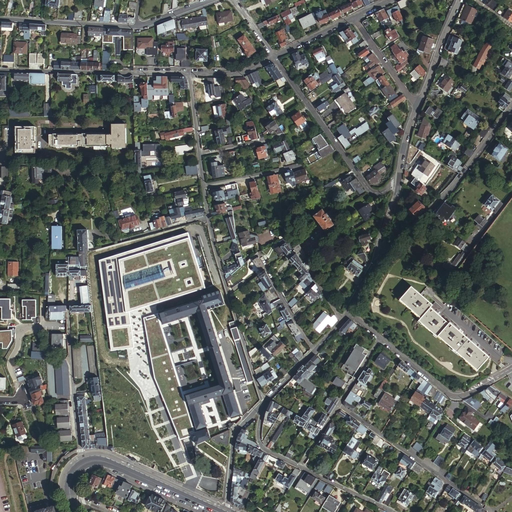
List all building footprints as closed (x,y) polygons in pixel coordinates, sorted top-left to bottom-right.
[(58,0),(53,0),(54,1),(53,2),(51,2),(52,0),(50,0),(45,0),(44,7),(58,9),(58,6),(58,0)] [(484,0),(483,3),(485,5),(494,11),(500,3),(496,1),(494,0),(484,0)] [(352,9),(349,4),(341,8),(343,13),(352,9)] [(475,11),(462,5),(460,9),(462,10),(462,11),(460,10),(456,18),(460,20),(459,24),(468,26),(475,11)] [(289,9),(280,13),(285,24),(287,24),(295,20),(292,15),(290,9),(289,9)] [(341,14),(338,9),(329,13),(332,18),(339,15),(341,14)] [(387,18),(382,9),(374,13),(376,17),(377,16),(380,22),(387,18)] [(328,14),(325,10),(316,15),(314,12),(313,13),(317,20),(318,20),(318,19),(328,14)] [(503,17),(511,23),(511,22),(511,12),(508,10),(503,17)] [(118,15),(117,23),(132,23),(133,17),(127,17),(127,14),(126,14),(124,13),(124,12),(119,11),(118,15)] [(404,19),(400,11),(398,12),(397,11),(392,13),(396,22),(399,21),(404,19)] [(216,15),(218,24),(224,23),(232,21),(231,12),(222,13),(222,14),(216,15)] [(278,14),(256,25),(259,28),(264,26),(263,24),(264,23),(265,24),(269,23),(269,24),(275,22),(276,22),(280,20),(278,14)] [(315,21),(311,14),(299,19),(303,28),(315,22),(315,21)] [(318,19),(318,20),(321,24),(330,19),(328,14),(318,19)] [(207,25),(206,16),(203,17),(197,18),(199,27),(207,25)] [(199,27),(197,18),(191,19),(187,20),(185,20),(177,21),(178,30),(185,29),(191,28),(199,27)] [(174,20),(156,25),(158,34),(177,29),(174,20)] [(11,28),(12,23),(1,22),(1,30),(4,30),(4,28),(6,28),(6,30),(7,31),(10,31),(11,30),(11,28)] [(356,40),(357,42),(360,40),(351,28),(347,31),(346,30),(341,32),(349,43),(353,40),(354,41),(356,40)] [(278,41),(281,47),(291,42),(290,40),(287,41),(282,31),(284,31),(282,29),(280,30),(277,31),(275,33),(278,41)] [(398,37),(395,31),(391,32),(390,29),(385,31),(387,35),(385,35),(387,38),(388,37),(390,41),(398,37)] [(76,34),(61,34),(61,43),(79,44),(80,36),(76,36),(76,34)] [(461,39),(448,35),(444,50),(457,54),(461,39)] [(237,40),(245,51),(251,47),(244,36),(237,40)] [(432,40),(422,37),(418,50),(427,53),(432,40)] [(153,48),(153,38),(137,38),(138,48),(153,48)] [(15,42),(14,53),(26,54),(27,43),(15,42)] [(174,46),(174,42),(165,42),(165,45),(162,45),(162,51),(173,52),(174,46)] [(478,57),(486,63),(492,53),(489,51),(492,46),(488,43),(483,48),(481,51),(479,54),(478,57)] [(337,68),(330,55),(325,57),(324,56),(327,55),(322,46),(311,51),(314,57),(315,57),(316,60),(317,59),(318,62),(326,58),(330,66),(327,68),(329,71),(332,70),(335,75),(337,73),(339,72),(337,68)] [(371,50),(368,46),(358,53),(362,57),(366,54),(371,50)] [(251,47),(245,51),(244,52),(247,56),(254,51),(251,47)] [(396,47),(391,51),(398,60),(400,64),(409,58),(404,50),(402,52),(400,49),(399,49),(398,48),(397,48),(396,47)] [(181,54),(181,66),(189,67),(190,48),(188,48),(188,49),(184,49),(184,54),(181,54)] [(207,49),(196,48),(196,60),(206,60),(207,49)] [(380,63),(372,51),(366,55),(366,56),(363,57),(368,63),(365,66),(364,66),(366,70),(376,63),(377,65),(378,64),(380,63)] [(101,71),(111,71),(111,66),(107,66),(108,52),(102,52),(101,71)] [(296,52),(291,54),(294,60),(293,60),(297,67),(302,65),(307,66),(308,64),(303,54),(299,56),(296,52)] [(70,70),(79,70),(80,63),(80,59),(80,57),(74,57),(74,58),(74,63),(71,63),(70,63),(70,70)] [(476,59),(472,66),(479,71),(483,64),(482,63),(483,63),(485,64),(486,63),(478,57),(476,59)] [(439,66),(445,70),(450,64),(441,58),(439,66)] [(503,73),(502,75),(505,77),(506,76),(511,67),(511,63),(510,66),(509,65),(507,67),(503,73)] [(273,80),(274,80),(278,77),(281,80),(284,78),(274,64),(270,64),(264,67),(273,80)] [(379,66),(378,64),(377,65),(367,72),(367,73),(372,69),(373,70),(379,66)] [(385,74),(379,66),(373,70),(372,69),(367,73),(371,78),(372,77),(374,81),(385,74)] [(424,76),(425,75),(419,67),(410,74),(416,83),(424,76)] [(332,70),(329,71),(330,74),(329,75),(326,71),(319,76),(323,84),(331,77),(335,75),(332,70)] [(260,88),(261,88),(264,90),(256,71),(252,72),(260,88)] [(252,84),(253,84),(255,82),(258,88),(260,88),(252,72),(247,75),(250,81),(252,84)] [(29,81),(29,83),(40,84),(40,82),(45,82),(45,74),(29,73),(29,81)] [(337,73),(335,75),(331,77),(336,84),(331,88),(334,92),(339,89),(345,84),(337,73)] [(76,84),(76,75),(57,74),(57,75),(57,77),(57,78),(57,81),(61,81),(61,84),(62,85),(65,85),(65,89),(66,89),(66,90),(67,90),(68,90),(69,90),(69,89),(70,88),(70,84),(76,84)] [(166,76),(156,76),(156,80),(156,84),(154,84),(153,84),(153,86),(153,89),(158,89),(160,89),(165,89),(167,88),(166,76)] [(304,80),(307,85),(314,79),(312,76),(309,79),(308,77),(304,80)] [(384,92),(391,87),(383,76),(378,80),(383,86),(381,87),(384,92)] [(454,83),(446,76),(438,86),(446,92),(454,83)] [(181,90),(188,89),(187,79),(184,77),(171,77),(170,83),(179,84),(179,86),(180,86),(181,90)] [(221,78),(206,77),(209,96),(210,96),(211,99),(218,98),(218,101),(224,100),(223,95),(218,95),(215,95),(215,90),(217,90),(218,90),(218,87),(216,87),(216,86),(222,85),(222,81),(221,78)] [(278,85),(286,80),(284,78),(281,80),(278,77),(274,80),(278,85)] [(314,79),(307,85),(310,90),(318,85),(316,82),(314,79)] [(468,88),(462,84),(459,88),(465,92),(468,88)] [(153,86),(146,86),(147,100),(151,100),(151,92),(158,92),(158,89),(153,89),(153,86)] [(398,97),(391,87),(384,92),(391,102),(398,97)] [(430,89),(427,96),(432,99),(433,98),(434,98),(435,98),(437,98),(440,93),(438,92),(434,92),(430,89)] [(355,107),(345,93),(335,99),(346,114),(355,107)] [(241,110),(252,103),(249,98),(247,100),(246,101),(244,101),(240,95),(232,100),(237,107),(239,108),(241,110)] [(405,100),(402,95),(390,104),(392,108),(405,100)] [(137,96),(133,96),(134,111),(141,111),(141,105),(137,105),(137,96)] [(266,109),(271,117),(274,115),(273,114),(274,113),(276,116),(277,116),(283,112),(276,101),(277,101),(277,100),(276,98),(273,97),(272,98),(272,99),(266,103),(268,105),(269,107),(267,108),(266,109)] [(505,109),(510,102),(508,101),(502,97),(498,102),(500,103),(499,105),(505,109)] [(175,107),(175,103),(174,103),(168,103),(169,113),(170,117),(172,117),(172,118),(177,117),(176,112),(175,107)] [(321,104),(316,108),(319,112),(325,107),(322,103),(321,104)] [(426,104),(421,111),(425,114),(430,107),(426,104)] [(227,117),(226,111),(223,111),(222,105),(217,106),(217,107),(219,117),(219,118),(227,117)] [(430,107),(425,114),(430,117),(431,116),(437,120),(442,112),(436,108),(435,110),(430,107)] [(376,108),(367,114),(370,117),(377,112),(379,111),(376,108)] [(476,121),(479,116),(467,108),(464,112),(468,115),(476,121)] [(298,125),(305,120),(299,112),(291,117),(297,126),(298,125)] [(400,124),(393,115),(388,118),(390,121),(395,128),(400,124)] [(476,121),(468,115),(464,120),(463,122),(471,128),(476,121)] [(337,118),(327,125),(330,130),(340,122),(337,118)] [(298,125),(301,128),(307,123),(305,120),(298,125)] [(20,121),(16,121),(17,154),(36,154),(35,127),(20,127),(20,121)] [(390,121),(385,124),(390,131),(393,134),(397,131),(395,128),(390,121)] [(251,141),(257,139),(255,129),(254,125),(252,122),(246,123),(248,135),(248,136),(250,135),(251,141)] [(277,135),(283,134),(274,122),(266,128),(270,134),(274,131),(277,135)] [(369,128),(365,122),(355,130),(354,128),(349,132),(352,130),(354,132),(357,136),(369,128)] [(341,135),(344,139),(345,138),(351,134),(349,132),(344,124),(337,129),(341,135)] [(54,135),(50,135),(50,146),(52,146),(52,147),(107,146),(107,145),(109,145),(109,147),(111,147),(111,145),(112,145),(112,148),(127,148),(127,125),(112,125),(112,135),(107,135),(107,134),(83,134),(83,135),(78,135),(78,134),(54,134),(54,135)] [(421,127),(418,135),(419,135),(418,137),(423,139),(427,130),(421,127)] [(166,142),(169,141),(169,139),(184,135),(184,132),(192,131),(191,128),(184,129),(183,129),(164,134),(164,133),(160,134),(161,139),(165,138),(165,139),(166,142)] [(215,132),(217,145),(224,143),(222,136),(221,136),(221,131),(215,132)] [(394,141),(395,138),(393,134),(390,131),(383,135),(389,143),(392,141),(394,141)] [(319,151),(328,146),(323,139),(320,135),(311,139),(319,151)] [(460,143),(448,135),(445,139),(444,138),(442,141),(455,151),(460,143)] [(350,145),(345,138),(340,142),(344,148),(350,145)] [(286,140),(273,145),(276,152),(284,149),(285,153),(293,150),(293,149),(292,149),(291,145),(289,146),(286,140)] [(267,159),(272,158),(271,153),(270,153),(268,143),(264,144),(264,146),(258,148),(258,150),(257,150),(259,159),(267,157),(267,159)] [(503,156),(505,154),(508,149),(499,143),(491,154),(499,161),(500,160),(503,156)] [(319,151),(302,160),(307,167),(333,152),(328,146),(319,151)] [(474,153),(468,149),(465,154),(470,158),(474,153)] [(293,151),(284,155),(288,163),(297,160),(293,151)] [(456,170),(462,162),(454,157),(452,156),(447,164),(453,168),(456,170)] [(419,170),(428,176),(434,165),(423,158),(420,163),(422,164),(421,167),(419,170)] [(373,167),(375,170),(379,175),(386,169),(380,162),(373,167)] [(212,167),(213,178),(224,176),(223,166),(212,167)] [(52,167),(33,167),(34,183),(40,183),(40,179),(44,179),(44,173),(45,172),(52,172),(52,167)] [(379,175),(375,170),(366,177),(371,184),(373,182),(374,183),(377,181),(377,180),(380,177),(379,175)] [(294,175),(296,181),(297,185),(309,181),(305,171),(294,175)] [(285,174),(282,175),(284,184),(296,181),(294,175),(293,173),(286,175),(285,174)] [(338,180),(347,191),(350,189),(354,193),(355,192),(359,197),(365,193),(355,180),(353,181),(347,173),(338,180)] [(278,176),(268,178),(270,189),(271,194),(281,192),(278,176)] [(417,188),(414,191),(418,195),(419,194),(421,195),(426,189),(424,187),(424,186),(420,183),(421,182),(414,178),(410,183),(417,188)] [(153,180),(146,181),(148,191),(148,192),(155,191),(153,180)] [(334,183),(333,180),(323,186),(324,189),(334,183)] [(250,184),(253,194),(253,196),(250,197),(251,201),(260,199),(256,182),(250,184)] [(228,196),(229,198),(240,195),(239,193),(237,184),(233,185),(235,191),(229,192),(229,194),(224,195),(224,191),(214,193),(215,199),(228,196)] [(2,203),(15,205),(15,202),(17,193),(4,191),(2,203)] [(176,194),(176,195),(177,198),(178,198),(180,205),(178,205),(179,207),(184,206),(183,203),(186,202),(185,200),(186,199),(185,192),(176,194)] [(502,204),(491,196),(483,205),(494,214),(502,204)] [(417,217),(425,208),(418,201),(410,209),(417,217)] [(212,216),(219,214),(219,212),(225,211),(225,213),(229,211),(231,211),(233,211),(243,208),(242,204),(233,207),(233,206),(228,207),(226,202),(217,205),(218,210),(211,212),(212,216)] [(453,205),(451,207),(445,202),(436,215),(447,223),(457,208),(453,205)] [(10,211),(11,208),(14,209),(15,205),(2,203),(1,209),(10,211)] [(357,211),(363,220),(370,215),(368,212),(372,209),(368,204),(357,211)] [(190,212),(189,205),(184,206),(186,215),(187,217),(196,215),(204,214),(204,211),(205,211),(205,209),(190,212)] [(173,219),(186,215),(184,206),(179,208),(171,210),(173,219)] [(0,214),(0,215),(13,218),(13,215),(9,214),(10,211),(1,209),(0,214)] [(314,216),(326,231),(334,224),(332,221),(332,220),(336,216),(331,210),(327,213),(325,213),(323,210),(314,216)] [(230,241),(233,240),(237,239),(233,211),(231,211),(229,211),(231,217),(227,218),(232,236),(229,237),(230,241)] [(12,221),(13,218),(0,215),(0,222),(8,224),(8,220),(12,221)] [(482,219),(478,215),(473,220),(477,223),(475,225),(479,229),(487,221),(484,218),(482,219)] [(119,220),(122,229),(130,227),(130,229),(135,227),(134,226),(139,225),(137,216),(119,220)] [(154,221),(155,221),(155,222),(157,228),(173,224),(171,217),(166,218),(165,217),(160,218),(159,216),(153,218),(154,221)] [(53,248),(61,248),(61,226),(59,226),(57,227),(56,226),(54,226),(52,227),(52,230),(54,232),(52,233),(52,236),(53,237),(53,243),(52,244),(52,247),(53,248)] [(87,251),(88,251),(88,230),(78,230),(78,251),(87,251)] [(250,235),(249,231),(240,233),(243,246),(257,243),(257,241),(258,241),(259,241),(259,240),(259,237),(253,234),(250,235)] [(100,260),(112,351),(134,347),(130,311),(205,287),(188,233),(100,260)] [(368,234),(358,237),(361,245),(362,244),(362,245),(365,244),(365,243),(367,243),(367,240),(370,239),(368,234)] [(288,237),(287,238),(281,241),(284,244),(281,246),(280,244),(276,247),(280,254),(286,251),(288,255),(291,254),(293,252),(289,243),(291,242),(288,237)] [(235,254),(241,252),(239,246),(237,239),(233,240),(234,243),(231,249),(234,251),(235,254)] [(471,249),(458,239),(457,240),(454,244),(462,251),(460,254),(459,254),(451,264),(446,260),(441,266),(447,270),(451,274),(471,249)] [(297,253),(302,261),(303,263),(309,259),(300,244),(294,248),(295,250),(297,253)] [(365,265),(369,268),(372,264),(362,248),(357,254),(367,263),(365,265)] [(297,253),(295,250),(293,252),(291,254),(293,256),(290,259),(298,268),(303,263),(302,261),(297,253)] [(87,265),(87,251),(78,251),(78,256),(79,264),(79,265),(87,265)] [(227,279),(231,274),(240,267),(245,263),(243,258),(241,252),(235,254),(238,263),(236,264),(235,264),(231,265),(231,266),(228,267),(227,266),(224,267),(227,275),(226,275),(227,279)] [(254,261),(262,272),(266,270),(258,252),(257,252),(252,257),(254,261)] [(79,264),(78,256),(76,256),(68,256),(68,260),(65,261),(64,262),(64,264),(57,264),(57,271),(54,271),(55,274),(57,274),(57,276),(69,275),(68,264),(71,264),(79,264)] [(363,267),(354,260),(350,264),(349,264),(348,265),(348,267),(359,276),(363,270),(361,269),(363,267)] [(19,262),(9,262),(9,276),(19,276),(19,262)] [(303,263),(298,268),(303,274),(299,278),(302,281),(310,273),(307,269),(304,264),(303,263)] [(71,268),(71,264),(68,264),(69,275),(73,275),(73,276),(74,277),(75,277),(75,276),(75,275),(81,275),(87,274),(86,269),(85,269),(85,267),(83,268),(83,269),(74,270),(74,268),(71,268)] [(273,293),(276,290),(272,282),(266,270),(262,272),(259,275),(263,280),(267,287),(269,290),(270,289),(273,293)] [(447,270),(442,277),(448,281),(452,274),(451,274),(447,270)] [(316,284),(310,273),(302,281),(298,284),(300,287),(304,283),(311,289),(316,284)] [(86,292),(89,292),(87,278),(87,274),(81,275),(81,279),(85,278),(86,292)] [(232,288),(235,292),(247,283),(244,280),(232,288)] [(259,283),(263,290),(267,287),(263,280),(259,283)] [(304,283),(300,287),(307,293),(311,289),(304,283)] [(19,285),(9,284),(8,292),(18,292),(19,285)] [(320,296),(321,298),(323,296),(316,284),(311,289),(307,293),(315,301),(320,296)] [(437,335),(477,370),(488,357),(479,348),(478,350),(476,348),(477,346),(460,332),(460,333),(457,331),(458,330),(449,322),(448,323),(438,315),(437,316),(435,314),(436,313),(429,307),(432,305),(422,296),(421,297),(419,295),(420,294),(410,286),(398,299),(420,318),(418,320),(436,336),(437,335)] [(241,414),(219,345),(208,309),(225,304),(221,291),(204,296),(202,297),(203,299),(194,302),(171,309),(160,313),(160,314),(163,323),(197,313),(220,384),(186,395),(187,397),(197,430),(198,430),(199,434),(194,436),(194,437),(196,444),(205,441),(211,439),(200,402),(224,394),(231,417),(237,415),(241,414)] [(82,293),(84,305),(90,304),(89,292),(86,292),(82,293)] [(261,305),(269,300),(266,293),(261,298),(258,301),(261,305)] [(292,307),(296,304),(298,301),(295,297),(288,303),(292,307)] [(275,307),(277,306),(284,303),(281,299),(273,302),(275,307)] [(269,314),(273,312),(272,309),(270,301),(269,300),(261,305),(263,309),(265,308),(269,314)] [(285,322),(287,321),(292,318),(284,303),(277,306),(280,312),(281,311),(286,319),(284,320),(285,322)] [(292,307),(291,308),(294,313),(299,308),(296,304),(292,307)] [(67,311),(66,306),(48,306),(48,310),(50,310),(50,319),(65,319),(65,311),(67,311)] [(325,311),(312,325),(321,332),(328,323),(332,326),(338,320),(335,315),(334,314),(332,317),(325,311)] [(163,323),(160,314),(145,317),(156,377),(177,432),(180,431),(184,440),(194,437),(194,436),(199,434),(198,430),(197,430),(187,397),(182,399),(179,388),(188,384),(187,382),(193,380),(189,363),(185,349),(171,354),(163,323)] [(292,318),(287,321),(289,323),(288,324),(296,336),(298,338),(296,339),(300,345),(306,341),(303,335),(292,318)] [(338,330),(339,331),(343,334),(348,328),(351,331),(356,325),(348,319),(338,330)] [(240,339),(234,321),(229,323),(236,341),(240,339)] [(267,324),(260,328),(265,337),(272,332),(267,324)] [(275,334),(272,337),(275,340),(267,347),(275,355),(277,352),(277,353),(286,345),(277,336),(275,334)] [(32,351),(43,351),(43,347),(32,341),(32,351)] [(95,344),(88,345),(92,377),(96,377),(93,356),(96,355),(95,344)] [(345,374),(352,378),(361,363),(359,362),(361,360),(362,360),(365,356),(361,354),(364,349),(356,345),(355,344),(350,353),(351,354),(341,370),(346,373),(345,374)] [(259,349),(270,360),(275,357),(264,345),(259,349)] [(251,357),(255,352),(259,349),(256,347),(249,352),(251,357)] [(295,355),(300,360),(304,355),(300,351),(295,355)] [(289,355),(297,363),(300,360),(295,355),(292,352),(289,355)] [(389,359),(380,353),(373,363),(382,369),(389,359)] [(313,355),(302,367),(308,372),(310,371),(313,374),(314,374),(317,371),(313,367),(315,366),(314,365),(319,360),(314,356),(313,355)] [(68,365),(66,359),(55,359),(56,368),(57,395),(64,394),(64,395),(70,395),(68,365)] [(268,362),(255,370),(256,374),(263,369),(262,368),(269,364),(268,362)] [(408,379),(411,381),(412,379),(415,374),(399,362),(396,366),(397,367),(409,377),(408,379)] [(280,370),(285,375),(289,372),(284,366),(280,370)] [(302,367),(297,372),(303,378),(307,380),(313,374),(310,371),(308,372),(302,367)] [(365,373),(362,371),(354,384),(360,388),(363,390),(365,386),(364,385),(367,381),(368,382),(374,373),(368,368),(366,370),(368,371),(367,372),(366,372),(365,373)] [(265,374),(269,382),(278,377),(274,371),(269,374),(268,372),(265,374)] [(293,379),(297,382),(298,383),(303,378),(297,372),(292,378),(293,379)] [(29,390),(31,394),(40,391),(46,388),(46,384),(42,386),(42,385),(42,384),(40,379),(41,379),(39,373),(28,377),(30,383),(28,383),(30,389),(29,390)] [(265,374),(258,378),(259,382),(261,387),(269,382),(265,374)] [(419,384),(416,389),(423,394),(429,385),(415,374),(412,379),(419,384)] [(93,389),(102,388),(101,382),(100,382),(99,377),(96,378),(92,378),(92,383),(93,389)] [(344,383),(335,377),(331,383),(340,389),(344,383)] [(298,383),(302,388),(305,385),(306,385),(308,384),(312,387),(313,385),(307,380),(303,378),(298,383)] [(380,391),(382,388),(387,381),(384,379),(377,389),(380,391)] [(360,388),(354,384),(349,392),(355,395),(359,390),(360,388)] [(423,394),(426,395),(432,387),(429,385),(423,394)] [(494,398),(495,398),(499,393),(489,386),(482,390),(483,392),(487,396),(489,398),(491,399),(492,400),(494,398)] [(95,401),(103,400),(102,388),(93,389),(94,396),(95,401)] [(420,405),(425,398),(426,395),(423,394),(416,389),(414,393),(410,398),(420,405)] [(31,394),(35,404),(39,403),(40,402),(41,404),(45,403),(40,391),(31,394)] [(431,397),(437,401),(441,395),(436,391),(431,397)] [(355,395),(349,392),(344,401),(349,405),(352,401),(354,401),(357,403),(360,399),(355,395)] [(508,408),(511,402),(511,400),(500,392),(499,393),(495,398),(508,408)] [(394,402),(397,404),(400,399),(395,396),(392,401),(383,395),(377,404),(388,412),(394,402)] [(85,396),(78,397),(79,406),(81,423),(82,438),(90,438),(89,435),(86,404),(92,403),(92,399),(89,399),(89,397),(86,397),(87,399),(85,400),(85,396)] [(329,415),(337,401),(332,397),(330,396),(327,399),(330,401),(328,404),(329,404),(325,411),(328,412),(327,413),(329,415)] [(471,407),(475,410),(480,404),(469,397),(461,400),(471,407)] [(429,413),(434,406),(425,398),(420,405),(419,406),(429,413)] [(357,403),(368,410),(371,406),(360,399),(357,403)] [(68,400),(61,400),(61,404),(56,404),(56,413),(63,413),(63,417),(58,417),(58,427),(64,426),(65,430),(59,431),(60,440),(72,440),(71,426),(70,426),(70,413),(69,413),(68,400)] [(282,408),(270,401),(265,411),(269,413),(277,416),(279,413),(282,408)] [(349,405),(344,401),(343,402),(344,407),(351,412),(353,409),(354,408),(349,405)] [(460,408),(459,410),(454,416),(473,429),(478,422),(464,411),(466,409),(467,409),(468,408),(461,403),(460,406),(460,408)] [(439,419),(442,415),(440,413),(442,411),(434,406),(429,413),(429,414),(437,419),(437,418),(439,419)] [(293,414),(282,408),(279,413),(288,419),(286,423),(287,424),(291,418),(293,414)] [(309,408),(308,408),(301,419),(306,422),(309,419),(310,416),(314,411),(309,408)] [(269,413),(265,411),(264,414),(263,416),(262,419),(272,425),(277,416),(269,413)] [(346,422),(349,417),(341,411),(337,411),(335,414),(346,422)] [(109,413),(104,413),(107,437),(108,442),(113,441),(111,418),(113,415),(109,413)] [(316,423),(320,426),(321,427),(327,417),(320,413),(316,418),(319,420),(316,423)] [(435,422),(437,419),(429,414),(427,417),(435,422)] [(306,422),(301,419),(297,417),(294,420),(293,422),(303,428),(306,422)] [(357,428),(360,424),(349,417),(346,422),(357,429),(357,428)] [(492,426),(492,425),(496,420),(497,419),(495,417),(492,421),(489,419),(487,422),(492,426)] [(309,419),(306,422),(318,429),(320,426),(316,423),(314,422),(309,419)] [(372,427),(376,429),(380,423),(376,420),(372,427)] [(14,425),(17,435),(19,434),(20,436),(26,434),(22,422),(18,423),(14,425)] [(318,429),(306,422),(303,428),(310,433),(315,436),(319,430),(318,429)] [(445,438),(448,439),(454,430),(445,425),(439,434),(437,433),(434,438),(438,440),(437,441),(441,443),(443,441),(444,440),(445,438)] [(282,426),(267,449),(271,451),(285,428),(282,426)] [(230,430),(212,438),(211,439),(220,445),(221,443),(229,448),(230,430)] [(245,432),(241,430),(237,437),(236,440),(240,442),(245,432)] [(325,430),(316,444),(317,445),(317,446),(321,449),(322,448),(332,455),(336,448),(332,445),(334,442),(331,439),(332,438),(329,435),(330,433),(325,430)] [(90,438),(82,438),(83,448),(97,448),(97,440),(96,441),(95,438),(95,435),(89,435),(90,438)] [(464,453),(466,449),(470,444),(468,443),(471,439),(464,435),(458,444),(458,445),(459,446),(460,446),(460,445),(464,447),(461,451),(464,453)] [(375,445),(380,438),(376,436),(374,439),(371,442),(375,445)] [(109,449),(108,442),(107,437),(95,438),(96,441),(97,440),(97,448),(103,448),(108,449),(109,449)] [(352,437),(342,452),(351,458),(355,458),(357,454),(357,452),(354,451),(351,449),(357,440),(353,438),(352,437)] [(466,449),(477,458),(483,448),(473,439),(470,444),(466,449)] [(240,442),(236,440),(234,449),(245,452),(246,451),(247,451),(249,447),(247,446),(240,442)] [(159,471),(167,464),(163,458),(155,466),(137,457),(139,453),(134,451),(132,455),(114,447),(113,441),(108,442),(109,449),(159,471)] [(196,445),(205,452),(221,464),(223,465),(228,457),(215,448),(205,441),(196,444),(196,445)] [(487,460),(491,463),(494,458),(489,453),(491,451),(495,446),(489,441),(483,448),(477,458),(478,459),(480,460),(482,456),(484,457),(483,459),(486,461),(487,460)] [(419,454),(423,447),(415,442),(411,448),(419,454)] [(52,461),(52,445),(50,445),(43,445),(34,446),(32,446),(32,453),(44,452),(44,461),(52,461)] [(263,453),(253,449),(249,447),(247,451),(247,453),(255,457),(256,456),(260,458),(263,453)] [(500,459),(491,451),(489,453),(494,458),(496,459),(498,461),(500,459)] [(268,456),(263,453),(260,458),(258,462),(257,464),(252,474),(255,476),(257,477),(268,456)] [(363,468),(364,467),(364,466),(368,468),(367,470),(366,470),(367,472),(367,473),(368,473),(369,473),(370,473),(370,472),(371,472),(377,463),(366,456),(360,465),(359,466),(360,467),(361,468),(362,469),(363,468)] [(440,469),(445,461),(438,456),(432,463),(440,469)] [(401,464),(410,469),(414,463),(406,457),(403,462),(401,464)] [(304,464),(308,467),(312,461),(307,458),(304,464)] [(498,469),(502,473),(503,472),(506,468),(498,461),(496,459),(494,458),(491,463),(488,468),(493,471),(495,469),(497,471),(498,469)] [(418,475),(422,468),(414,463),(410,469),(418,475)] [(379,464),(370,479),(381,486),(386,479),(389,474),(383,470),(380,475),(378,474),(382,466),(379,464)] [(21,473),(24,484),(32,482),(31,481),(37,480),(31,479),(33,471),(34,476),(38,477),(38,474),(41,473),(36,472),(34,467),(30,466),(30,469),(25,470),(25,472),(22,471),(21,473)] [(403,480),(408,473),(397,466),(389,479),(392,480),(395,477),(396,475),(403,480)] [(242,472),(232,467),(232,472),(237,475),(235,478),(238,480),(240,481),(242,478),(244,479),(245,477),(246,474),(242,472)] [(455,468),(451,474),(453,476),(456,478),(460,471),(455,468)] [(300,471),(295,469),(291,475),(296,478),(300,471)] [(295,488),(306,496),(318,480),(306,472),(295,488)] [(296,478),(291,475),(290,474),(289,477),(284,473),(282,476),(278,473),(274,479),(278,482),(280,484),(288,489),(296,478)] [(117,489),(120,481),(120,480),(117,479),(114,478),(106,474),(102,483),(117,489)] [(102,478),(93,475),(89,483),(90,484),(90,485),(93,486),(94,485),(98,487),(102,478)] [(428,489),(425,492),(434,498),(437,493),(438,491),(440,488),(441,486),(441,485),(442,483),(441,482),(441,481),(440,480),(435,477),(432,481),(428,489)] [(131,489),(132,486),(125,483),(122,482),(120,481),(117,489),(116,492),(127,497),(131,489)] [(231,481),(231,482),(239,487),(244,489),(248,482),(247,482),(245,485),(238,481),(236,484),(231,481)] [(468,491),(472,494),(479,483),(475,481),(468,491)] [(239,487),(231,482),(231,490),(236,493),(239,487)] [(324,486),(319,482),(315,489),(320,492),(324,486)] [(375,501),(380,504),(382,500),(386,494),(388,495),(389,494),(392,490),(385,485),(375,501)] [(447,485),(443,490),(449,494),(449,496),(453,499),(454,497),(457,499),(454,504),(457,505),(460,501),(461,500),(464,496),(449,486),(447,485)] [(329,496),(334,488),(329,486),(324,494),(328,497),(329,496)] [(236,493),(231,490),(230,494),(236,497),(237,494),(246,499),(250,493),(244,489),(239,487),(236,493)] [(127,497),(126,498),(132,501),(132,500),(138,503),(140,498),(137,496),(138,495),(139,496),(140,494),(138,494),(139,493),(136,492),(136,491),(131,489),(127,497)] [(324,498),(313,491),(310,497),(320,504),(324,498)] [(414,500),(416,497),(407,491),(399,504),(408,510),(414,500)] [(236,497),(230,494),(229,502),(231,505),(240,509),(246,499),(237,494),(236,497)] [(161,511),(165,504),(167,501),(153,495),(147,507),(148,508),(148,509),(152,511),(153,510),(157,511),(161,511)] [(333,511),(340,503),(329,496),(328,497),(323,505),(333,511)] [(477,511),(478,511),(481,508),(464,496),(461,500),(462,502),(463,502),(463,503),(473,510),(474,509),(477,511)] [(118,498),(114,507),(121,510),(125,501),(118,498)] [(56,511),(55,505),(47,507),(46,503),(31,506),(32,511),(56,511)]
